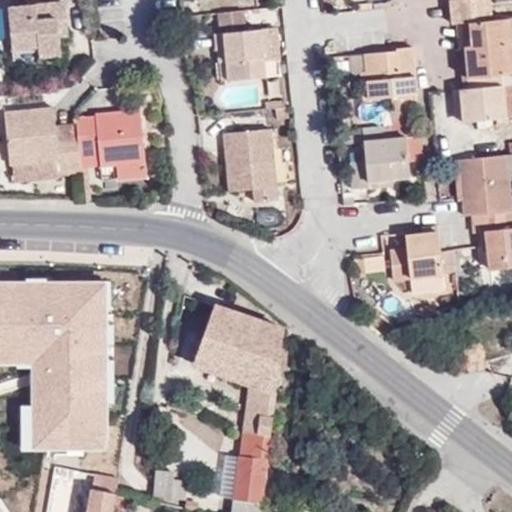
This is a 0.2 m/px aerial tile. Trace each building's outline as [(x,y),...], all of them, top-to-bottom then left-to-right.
[(11,49),(39,47),(39,52),(58,50),(57,32),(55,18),(65,17),(64,1),(6,7),(11,49)] [(451,9),(452,25),(468,23),(492,20),(491,4),(451,9)] [(247,7),(220,10),(222,23),(248,20),(247,7)] [(510,11),(499,11),(500,19),(509,18),(511,18),(510,11)] [(57,32),(67,31),(65,17),(55,18),(57,32)] [(511,73),(511,55),(509,18),(500,19),(492,20),(468,23),(471,45),(465,46),(468,78),(511,73)] [(260,29),(216,33),(218,49),(226,49),(230,80),(266,77),(260,29)] [(397,49),(397,51),(365,54),(366,72),(369,100),(396,97),(417,95),(413,47),(397,49)] [(218,49),(221,80),(230,80),(226,49),(218,49)] [(40,60),(59,58),(58,50),(39,52),(40,60)] [(363,101),(369,100),(366,72),(360,72),(363,101)] [(462,122),(511,116),(511,85),(469,89),(459,90),(462,122)] [(396,97),(397,109),(419,107),(417,95),(396,97)] [(60,158),(61,168),(81,166),(80,151),(79,142),(59,144),(55,107),(4,112),(10,162),(60,158)] [(95,113),(95,117),(76,119),(79,142),(80,151),(99,149),(100,165),(145,160),(140,109),(95,113)] [(255,203),(279,202),(271,129),(226,133),(232,190),(253,188),(255,203)] [(411,179),(407,136),(364,141),(366,161),(350,163),(354,190),(369,188),(369,183),(411,179)] [(461,199),(463,216),(473,215),(511,212),(506,156),(460,160),(465,199),(461,199)] [(454,161),(458,199),(461,199),(465,199),(460,160),(454,161)] [(489,271),(511,267),(511,211),(511,212),(473,215),(475,233),(481,233),(486,233),(487,251),(489,271)] [(422,227),(423,233),(406,234),(407,249),(391,250),(394,280),(412,278),(444,275),(443,260),(441,252),(439,226),(422,227)] [(454,258),(453,250),(441,252),(443,260),(454,258)] [(414,293),(446,290),(444,275),(412,278),(414,293)] [(0,365),(32,365),(32,405),(21,405),(21,454),(109,453),(108,282),(47,282),(45,278),(24,277),(26,281),(0,281),(0,365)] [(193,364),(249,383),(242,431),(270,434),(284,328),(215,303),(193,364)] [(234,498),(232,511),(260,511),(270,434),(242,431),(239,457),(234,498)] [(225,454),(220,496),(234,498),(239,457),(225,454)] [(172,470),(156,469),(155,500),(170,501),(171,498),(171,482),(172,470)] [(182,499),(183,482),(171,482),(171,498),(182,499)] [(91,488),(87,511),(110,511),(114,492),(91,488)]
